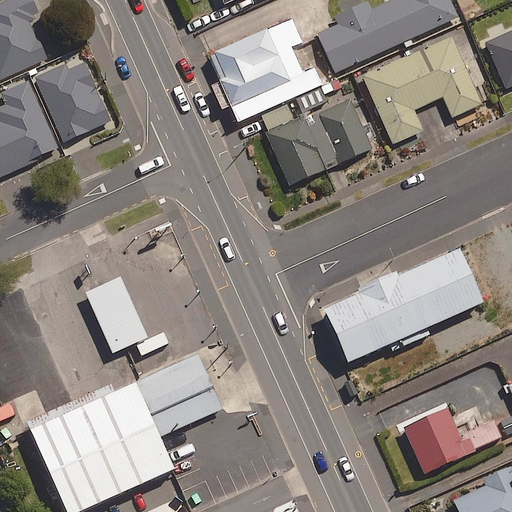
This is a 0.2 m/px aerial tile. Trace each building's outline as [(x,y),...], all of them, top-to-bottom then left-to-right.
[(6,0),(0,3),(0,80),(46,60),(27,19),(38,13),(32,0),(6,0)] [(369,0),(364,2),(363,0),(344,0),(340,2),(345,12),(339,15),(342,23),(317,35),(334,73),(457,18),(448,0),(393,0),(373,9),(369,0)] [(215,52),(226,78),(212,85),(223,111),(232,108),(238,122),(320,86),(312,68),(301,73),(290,47),(301,42),(291,19),(215,52)] [(511,86),(511,31),(485,43),(506,89),(511,86)] [(481,104),(452,37),(357,79),(379,129),(384,127),(392,145),(422,131),(413,110),(443,97),(452,117),(481,104)] [(68,70),(65,64),(34,78),(63,143),(94,129),(111,121),(84,63),(68,70)] [(0,107),(0,173),(58,148),(37,104),(32,92),(27,82),(0,94),(5,105),(0,107)] [(322,89),(297,99),(303,115),(328,105),(322,89)] [(262,116),(270,134),(268,136),(289,185),(370,150),(349,100),(297,123),(289,104),(262,116)] [(483,303),(459,250),(399,276),(398,273),(358,290),(360,293),(324,309),(348,363),(389,344),(392,351),(428,335),(425,329),(483,303)] [(146,338),(119,278),(85,294),(112,353),(146,338)] [(80,511),(173,470),(159,437),(222,409),(198,356),(29,431),(53,484),(64,511),(80,511)] [(447,407),(401,428),(423,475),(497,440),(489,422),(461,435),(447,407)] [(458,511),(511,511),(511,471),(511,469),(483,481),(486,487),(454,500),(458,511)]
